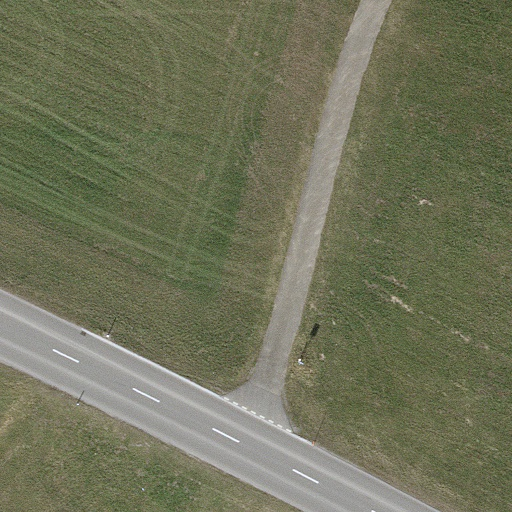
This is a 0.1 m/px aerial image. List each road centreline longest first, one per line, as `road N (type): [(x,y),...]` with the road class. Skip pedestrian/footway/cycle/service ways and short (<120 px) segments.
road 1 (track): [(263,460),(345,132),(393,0)]
road 2 (tertiary): [(358,511),(0,331)]
